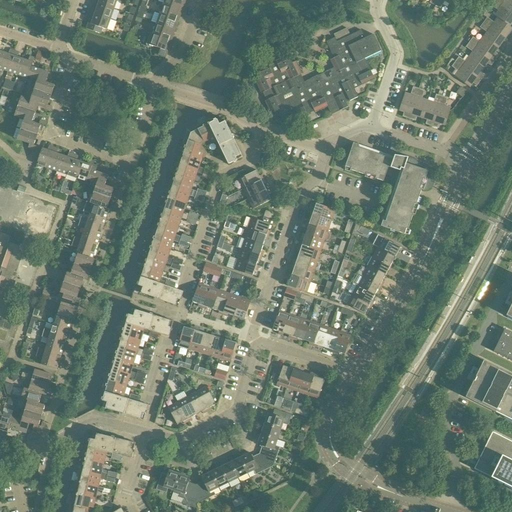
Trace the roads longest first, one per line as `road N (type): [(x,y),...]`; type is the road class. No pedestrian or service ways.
road 1 (unclassified): [(357,374),(422,262),(464,168)]
road 2 (residential): [(181,316),(221,171),(255,157),(266,129)]
road 3 (unclassified): [(448,511),(366,481),(338,458),(329,426),(357,374)]
road 4 (residential): [(251,337),(300,193),(325,150)]
road 5 (residential): [(134,166),(47,136),(73,58)]
road 6 (residential): [(258,340),(233,412),(181,440),(145,434)]
road 7 (residential): [(145,434),(91,420),(10,457)]
road 8 (residential): [(372,126),(394,52),(378,0)]
road 9 (residential): [(145,434),(150,389),(181,316)]
